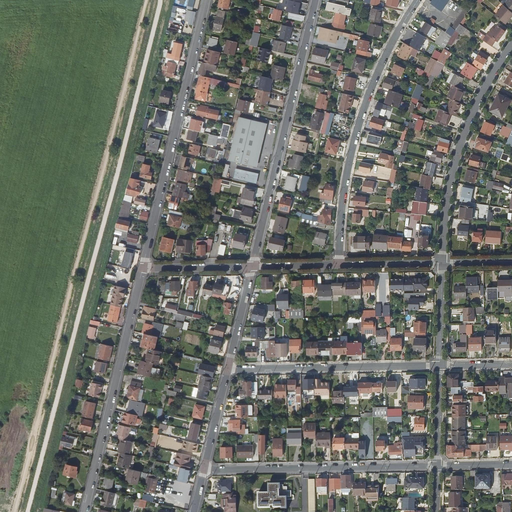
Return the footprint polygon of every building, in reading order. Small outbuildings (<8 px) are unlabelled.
[(233,0),(220,0),(218,7),(228,9),(230,0),(233,1),(233,0)] [(291,0),(289,0),(287,12),(289,12),(298,15),(301,2),(291,0)] [(337,12),(346,15),(350,16),(352,9),(348,8),(349,2),(342,0),(337,0),(336,4),(328,2),(326,10),(337,12)] [(433,5),(439,9),(445,0),(433,0),(434,1),(435,2),(433,5)] [(442,11),(449,0),(445,0),(439,9),(442,11)] [(505,24),(511,15),(511,12),(504,5),(495,16),(505,24)] [(372,8),(370,20),(380,23),(383,11),(372,8)] [(280,21),(282,11),(275,9),(272,20),(280,21)] [(221,31),(226,11),(219,10),(214,29),(221,31)] [(346,15),(337,12),(335,22),(334,26),(341,28),(342,24),(344,24),(346,15)] [(449,34),(452,36),(456,31),(460,24),(466,15),(463,13),(456,22),(457,22),(449,34)] [(423,27),(421,31),(428,35),(432,29),(434,30),(436,28),(424,21),(421,26),(423,27)] [(371,24),(368,35),(379,37),(382,26),(371,24)] [(467,29),(460,24),(456,31),(462,35),(467,29)] [(293,27),(283,25),(279,38),(289,40),(293,27)] [(505,32),(500,28),(496,25),(488,35),(486,37),(483,41),(491,47),(496,40),(498,42),(505,32)] [(335,43),(338,31),(321,27),(319,35),(329,38),(328,41),(335,43)] [(406,44),(411,47),(412,47),(415,43),(413,42),(415,39),(419,41),(422,36),(414,31),(406,44)] [(438,45),(445,49),(448,44),(452,36),(449,34),(446,32),(438,45)] [(477,37),(483,41),(486,37),(480,32),(477,37)] [(216,47),(219,38),(212,36),(212,38),(211,38),(210,41),(208,41),(207,43),(209,44),(209,45),(216,47)] [(456,39),(452,36),(448,44),(451,46),(456,39)] [(360,39),(356,54),(366,57),(369,42),(360,39)] [(228,40),(225,53),(235,56),(238,42),(228,40)] [(276,40),(273,51),(283,53),(285,43),(276,40)] [(168,55),(167,58),(179,61),(183,44),(175,42),(172,56),(168,55)] [(406,44),(405,43),(397,55),(404,59),(411,47),(406,44)] [(258,61),(267,64),(268,63),(269,58),(271,50),(261,48),(258,61)] [(315,48),(312,61),(324,64),(327,51),(315,48)] [(217,65),(220,52),(208,49),(205,58),(206,58),(205,63),(217,65)] [(441,63),(448,51),(445,49),(438,61),(441,63)] [(478,56),(473,64),(481,70),(487,61),(485,60),(487,57),(479,52),(477,55),(478,56)] [(356,57),(352,74),(362,76),(366,60),(356,57)] [(179,61),(167,58),(166,62),(168,63),(166,70),(164,70),(163,72),(165,73),(165,74),(171,75),(171,73),(174,74),(177,64),(178,64),(179,61)] [(425,71),(431,74),(434,68),(438,61),(431,58),(425,71)] [(441,63),(438,61),(434,68),(440,72),(444,65),(441,63)] [(217,65),(205,63),(202,62),(200,73),(205,75),(207,69),(216,71),(217,65)] [(478,69),(468,63),(461,74),(471,80),(478,69)] [(396,64),(392,72),(402,77),(406,69),(396,64)] [(273,79),(282,81),(285,68),(275,65),(271,78),(273,79)] [(429,78),(431,74),(425,71),(418,67),(415,72),(429,78)] [(311,70),(308,80),(327,84),(328,80),(325,80),(326,76),(314,73),(314,71),(311,70)] [(435,76),(431,74),(429,78),(425,87),(429,89),(435,76)] [(452,81),(450,84),(454,86),(463,90),(465,87),(460,85),(463,79),(454,74),(451,81),(452,81)] [(225,82),(201,76),(200,79),(199,78),(197,89),(198,89),(196,98),(200,99),(202,98),(205,99),(208,87),(223,91),(225,82)] [(260,90),(270,92),(272,86),(272,83),(273,79),(271,78),(262,76),(258,90),(260,90)] [(356,79),(345,77),(343,90),(353,92),(356,79)] [(384,87),(392,90),(397,92),(400,82),(388,77),(384,87)] [(419,100),(425,87),(419,84),(413,98),(419,100)] [(464,91),(463,90),(454,86),(449,98),(451,99),(458,102),(464,91)] [(260,90),(257,103),(268,106),(269,100),(268,100),(269,97),(270,98),(271,92),(270,92),(260,90)] [(392,90),(386,104),(398,108),(403,94),(397,92),(392,90)] [(162,91),(160,101),(168,103),(171,93),(162,91)] [(325,99),(326,95),(321,94),(318,107),(323,109),(323,106),(327,107),(329,100),(325,99)] [(354,96),(344,94),(340,112),(350,113),(351,104),(353,104),(354,96)] [(499,95),(495,103),(506,109),(511,99),(508,97),(507,99),(499,95)] [(240,99),(238,109),(241,110),(248,112),(249,108),(253,109),(255,103),(250,102),(240,99)] [(461,104),(458,102),(451,99),(446,111),(451,114),(455,115),(458,108),(459,109),(461,104)] [(379,102),(374,115),(379,116),(380,114),(385,116),(387,110),(386,110),(387,106),(379,102)] [(418,102),(418,103),(418,104),(416,107),(416,108),(425,112),(427,109),(422,107),(423,105),(418,102)] [(506,109),(495,103),(491,111),(498,115),(497,117),(501,119),(506,109)] [(199,107),(196,117),(201,118),(201,115),(212,118),(217,119),(219,112),(214,110),(208,109),(206,108),(206,107),(202,106),(201,107),(199,107)] [(451,114),(446,111),(440,109),(435,122),(446,126),(451,114)] [(321,133),(325,134),(331,113),(325,112),(325,115),(322,124),(320,133),(321,133)] [(320,133),(322,124),(325,115),(316,113),(314,120),(312,120),(310,127),(312,128),(312,131),(315,131),(320,133)] [(156,114),(152,129),(161,131),(162,125),(164,125),(166,117),(156,114)] [(421,116),(414,114),(410,127),(421,131),(424,121),(420,120),(421,116)] [(348,116),(341,115),(340,122),(346,123),(348,116)] [(229,161),(254,167),(256,159),(261,135),(264,123),(239,117),(229,161)] [(373,117),(371,125),(382,129),(385,121),(373,117)] [(192,119),(190,129),(198,131),(204,133),(205,129),(201,127),(203,121),(192,119)] [(485,122),(481,132),(490,136),(495,125),(485,122)] [(228,139),(231,125),(223,123),(222,129),(223,129),(221,137),(222,137),(228,139)] [(198,131),(190,129),(187,139),(195,141),(198,131)] [(385,135),(371,131),(368,142),(379,145),(381,137),(384,138),(385,135)] [(295,140),(293,150),(303,152),(306,136),(297,134),(295,140)] [(265,136),(261,135),(256,159),(259,160),(265,136)] [(226,145),(228,139),(222,137),(221,139),(219,139),(209,136),(207,144),(216,146),(217,143),(226,145)] [(149,138),(146,150),(155,153),(158,140),(149,138)] [(326,151),(330,152),(337,154),(339,146),(340,141),(329,138),(326,151)] [(450,141),(441,138),(438,150),(447,152),(450,141)] [(478,138),(474,148),(489,153),(492,143),(478,138)] [(405,141),(402,140),(400,140),(398,147),(396,147),(394,153),(401,155),(402,151),(405,141)] [(201,146),(192,144),(189,153),(197,155),(198,152),(199,152),(201,146)] [(337,154),(330,152),(329,154),(338,156),(340,146),(339,146),(337,154)] [(218,150),(211,148),(209,156),(216,157),(218,150)] [(440,165),(444,153),(435,150),(434,152),(433,151),(430,162),(437,164),(440,165)] [(495,157),(501,159),(503,152),(497,150),(495,157)] [(386,167),(391,168),(394,156),(381,153),(380,160),(385,161),(385,163),(387,163),(386,167)] [(294,154),(291,167),(300,170),(303,156),(294,154)] [(472,155),(470,165),(478,167),(485,169),(487,163),(480,161),(481,158),(472,155)] [(182,156),(179,167),(189,170),(192,161),(193,162),(194,159),(182,156)] [(405,157),(403,165),(411,167),(413,159),(405,157)] [(372,164),(361,162),(360,170),(370,172),(372,164)] [(437,164),(430,162),(428,162),(425,175),(435,177),(437,164)] [(143,164),(140,176),(151,179),(152,173),(148,172),(150,166),(143,164)] [(479,170),(468,167),(465,181),(474,183),(477,173),(478,173),(479,170)] [(187,185),(189,186),(193,172),(179,169),(176,183),(177,183),(187,185)] [(235,171),(256,176),(254,184),(257,184),(259,174),(236,169),(235,171)] [(233,179),(254,184),(256,176),(235,171),(233,179)] [(435,177),(425,175),(423,174),(421,188),(429,189),(430,189),(432,181),(434,181),(435,177)] [(287,175),(284,188),(294,191),(297,178),(287,175)] [(310,178),(310,177),(303,175),(300,189),(307,191),(310,178)] [(136,179),(130,178),(125,194),(135,196),(136,195),(140,196),(142,187),(135,185),(136,179)] [(218,178),(215,192),(219,193),(221,183),(230,185),(231,181),(218,178)] [(365,181),(364,191),(373,192),(375,183),(370,182),(365,181)] [(484,188),(492,190),(493,183),(485,181),(484,188)] [(495,181),(494,189),(503,191),(504,185),(499,184),(499,181),(495,181)] [(185,192),(187,185),(177,183),(174,196),(183,198),(184,198),(185,192)] [(326,199),(325,202),(332,204),(335,186),(329,185),(330,184),(327,184),(325,193),(322,192),(321,198),(326,199)] [(429,189),(421,188),(418,187),(416,201),(426,203),(429,189)] [(464,187),(461,202),(471,203),(474,189),(464,187)] [(242,198),(252,201),(255,190),(244,188),(242,198)] [(500,192),(492,190),(491,195),(490,200),(490,201),(496,202),(496,199),(496,198),(497,194),(499,194),(500,192)] [(183,198),(174,196),(172,195),(169,207),(177,209),(178,204),(181,205),(183,198)] [(356,196),(354,205),(366,207),(367,198),(356,196)] [(282,197),(279,210),(290,212),(292,200),(282,197)] [(128,202),(123,201),(119,215),(122,216),(124,216),(128,202)] [(412,214),(422,215),(425,215),(427,203),(426,203),(416,201),(414,201),(412,214)] [(462,219),(470,220),(473,220),(474,206),(461,205),(460,219),(462,219)] [(241,219),(251,221),(253,210),(243,207),(242,211),(241,219)] [(354,213),(353,213),(353,222),(360,223),(361,214),(361,209),(355,208),(354,213)] [(179,227),(183,212),(172,209),(168,225),(178,227),(179,227)] [(241,219),(242,211),(236,209),(234,217),(241,219)] [(310,220),(318,222),(326,224),(330,225),(332,210),(323,209),(323,210),(323,215),(321,215),(320,214),(319,218),(311,217),(310,220)] [(140,219),(147,221),(149,213),(142,211),(140,219)] [(211,211),(209,218),(218,220),(219,221),(220,215),(213,213),(213,211),(211,211)] [(277,215),(274,230),(284,233),(288,218),(277,215)] [(121,218),(119,217),(115,230),(127,233),(131,220),(121,218)] [(303,218),(301,218),(300,222),(317,226),(318,222),(310,220),(303,218)] [(217,229),(231,233),(233,226),(219,222),(217,229)] [(458,235),(468,236),(469,226),(459,225),(458,235)] [(315,231),(313,242),(325,245),(328,234),(315,231)] [(420,235),(418,246),(428,247),(429,237),(430,232),(420,231),(420,235)] [(486,235),(486,242),(500,243),(501,232),(486,231),(486,235)] [(389,236),(388,247),(396,248),(403,249),(403,242),(404,234),(398,233),(398,237),(389,236)] [(474,233),(474,241),(482,241),(482,233),(474,233)] [(233,245),(233,246),(243,249),(246,236),(236,234),(235,239),(231,238),(230,244),(233,245)] [(128,235),(127,241),(136,243),(138,237),(128,235)] [(374,235),(373,246),(382,247),(382,248),(388,249),(388,247),(389,236),(374,235)] [(113,248),(121,250),(118,266),(130,268),(134,249),(128,247),(128,244),(123,243),(122,246),(119,245),(120,237),(115,236),(113,248)] [(199,240),(198,245),(197,245),(197,254),(206,254),(206,252),(210,252),(214,237),(209,236),(208,240),(199,240)] [(160,249),(172,252),(175,240),(163,237),(160,249)] [(272,237),(269,247),(283,251),(286,240),(272,237)] [(355,237),(355,248),(370,248),(370,237),(355,237)] [(178,239),(177,252),(181,252),(182,251),(191,252),(192,240),(178,239)] [(403,242),(403,249),(403,250),(411,251),(412,243),(403,242)] [(218,253),(224,255),(226,245),(221,243),(218,253)] [(480,282),(480,277),(467,277),(467,287),(467,292),(480,292),(480,282)] [(261,278),(261,289),(272,289),(272,281),(268,281),(268,278),(261,278)] [(422,293),(422,289),(427,289),(427,278),(414,279),(414,280),(404,280),(404,290),(415,290),(415,293),(422,293)] [(390,291),(404,290),(404,280),(404,279),(390,279),(390,291)] [(156,299),(160,300),(161,295),(163,296),(164,292),(166,283),(167,282),(161,280),(156,299)] [(303,280),(303,293),(314,292),(314,280),(303,280)] [(363,291),(375,291),(375,280),(363,281),(363,291)] [(498,287),(498,298),(505,298),(505,296),(511,296),(511,280),(498,280),(498,287)] [(198,281),(189,281),(189,290),(187,290),(187,296),(194,296),(194,290),(198,290),(198,281)] [(166,283),(164,292),(180,291),(180,283),(174,284),(174,282),(170,282),(170,283),(166,283)] [(215,283),(214,286),(213,292),(228,296),(230,286),(215,283)] [(347,295),(347,283),(342,283),(332,283),(332,286),(332,295),(347,295)] [(355,302),(361,302),(361,283),(347,283),(347,295),(347,298),(354,298),(355,302)] [(202,293),(212,295),(213,292),(214,286),(208,284),(208,285),(204,284),(202,293)] [(111,305),(120,307),(122,298),(123,298),(125,288),(115,286),(111,305)] [(318,286),(318,296),(332,296),(332,295),(332,286),(318,286)] [(454,297),(467,298),(467,292),(467,287),(455,287),(454,297)] [(487,298),(498,298),(498,287),(487,287),(487,298)] [(279,303),(279,308),(286,308),(286,297),(282,297),(282,295),(277,295),(277,303),(279,303)] [(141,300),(140,305),(145,306),(155,308),(156,308),(158,301),(148,299),(147,302),(141,300)] [(409,299),(409,310),(419,310),(419,305),(423,305),(423,299),(419,299),(409,299)] [(226,305),(224,313),(229,314),(230,311),(231,311),(233,304),(224,302),(224,304),(226,305)] [(173,312),(177,313),(178,311),(176,311),(177,307),(166,304),(165,310),(170,312),(171,312),(173,312)] [(319,308),(319,317),(321,317),(321,312),(331,312),(331,306),(326,306),(326,304),(323,304),(323,306),(320,306),(320,308),(319,308)] [(116,326),(120,307),(111,305),(109,313),(109,314),(107,324),(116,326)] [(385,316),(390,316),(390,305),(384,305),(384,315),(381,315),(380,311),(376,311),(376,317),(385,316)] [(145,306),(143,318),(152,320),(155,308),(145,306)] [(484,307),(467,307),(464,307),(464,321),(474,320),(474,313),(484,313),(484,307)] [(255,308),(252,319),(263,322),(266,310),(255,308)] [(184,321),(186,315),(183,315),(177,313),(173,312),(172,318),(184,321)] [(371,321),(371,317),(370,317),(361,317),(361,322),(361,327),(361,333),(376,333),(376,331),(376,327),(376,322),(375,322),(375,319),(372,319),(372,321),(371,321)] [(414,332),(414,336),(419,336),(425,336),(425,322),(425,319),(418,319),(418,322),(412,322),(412,327),(410,329),(410,331),(412,332),(414,332)] [(143,333),(145,333),(151,335),(154,325),(145,323),(143,333)] [(209,333),(223,336),(225,327),(216,325),(215,331),(210,330),(209,333)] [(89,326),(87,334),(89,335),(89,338),(93,339),(96,328),(89,326)] [(264,327),(252,327),(252,338),(264,337),(264,327)] [(484,329),(485,346),(496,345),(495,327),(491,327),(491,329),(484,329)] [(376,333),(376,341),(387,341),(387,331),(376,331),(376,333)] [(142,347),(147,348),(155,350),(158,337),(151,335),(145,333),(142,347)] [(329,337),(318,338),(319,342),(319,354),(333,354),(333,341),(333,334),(329,334),(329,337)] [(221,341),(222,338),(213,336),(209,351),(219,353),(222,341),(221,341)] [(456,351),(466,351),(466,342),(466,336),(462,336),(462,342),(456,342),(456,343),(453,343),(453,348),(456,348),(456,351)] [(391,339),(391,350),(402,350),(402,338),(391,339)] [(469,338),(470,350),(481,350),(481,338),(469,338)] [(414,339),(414,351),(426,352),(426,339),(414,339)] [(301,340),(290,340),(290,352),(300,352),(300,347),(301,347),(301,340)] [(257,347),(261,347),(260,341),(255,341),(255,347),(246,347),(246,356),(258,356),(257,347)] [(347,352),(347,343),(347,341),(333,341),(333,354),(343,354),(343,352),(347,352)] [(307,354),(319,354),(319,342),(307,342),(307,354)] [(112,346),(101,343),(98,357),(109,360),(112,346)] [(347,352),(347,354),(362,354),(362,343),(347,343),(347,352)] [(276,347),(277,356),(287,356),(287,346),(276,347)] [(143,361),(153,363),(155,364),(158,351),(155,350),(147,348),(143,361)] [(108,363),(96,360),(94,371),(104,373),(106,367),(107,368),(108,363)] [(142,361),(139,374),(150,376),(153,363),(143,361),(142,361)] [(215,367),(201,364),(199,373),(213,376),(215,367)] [(467,387),(473,387),(474,382),(459,382),(459,374),(452,374),(448,376),(448,382),(454,382),(454,387),(461,387),(467,387)] [(211,378),(201,375),(198,388),(199,388),(208,390),(211,378)] [(409,394),(409,389),(414,389),(415,389),(424,389),(424,384),(425,384),(425,379),(410,378),(409,386),(401,386),(402,394),(409,394)] [(511,378),(503,378),(499,378),(499,381),(499,391),(499,394),(506,394),(506,390),(509,390),(509,398),(511,398),(511,378)] [(296,380),(288,380),(289,394),(296,394),(301,394),(301,387),(296,387),(296,380)] [(304,384),(304,389),(314,389),(314,380),(305,380),(305,384),(304,384)] [(330,398),(329,394),(329,383),(323,383),(323,384),(321,384),(321,380),(315,380),(315,395),(322,395),(322,398),(330,398)] [(141,383),(131,381),(129,389),(128,394),(127,398),(137,400),(141,383)] [(387,381),(387,392),(397,392),(396,382),(387,381)] [(485,381),(486,386),(486,391),(499,391),(499,381),(485,381)] [(91,382),(88,394),(98,397),(101,388),(102,385),(91,382)] [(240,390),(240,395),(252,395),(251,382),(244,382),(244,390),(240,390)] [(275,397),(286,396),(286,391),(286,385),(279,385),(279,383),(275,383),(275,397)] [(373,392),(372,384),(372,383),(367,383),(367,384),(363,384),(363,383),(358,383),(358,393),(373,393),(373,392)] [(372,384),(373,392),(382,392),(382,383),(372,384)] [(486,391),(486,386),(473,387),(467,387),(468,393),(469,393),(469,390),(474,390),(475,392),(480,392),(480,397),(476,397),(475,399),(475,400),(463,400),(463,396),(454,396),(454,402),(483,402),(486,402),(486,391)] [(206,399),(208,390),(199,388),(199,390),(197,397),(206,399)] [(266,399),(272,399),(272,390),(260,390),(260,391),(260,398),(260,399),(261,399),(261,403),(266,403),(266,399)] [(333,402),(344,402),(344,391),(332,391),(333,402)] [(409,396),(409,408),(423,409),(424,396),(409,396)] [(128,413),(137,415),(142,416),(145,403),(137,401),(131,400),(128,413)] [(85,401),(82,415),(91,418),(95,403),(85,401)] [(196,404),(193,416),(198,417),(198,416),(202,417),(205,406),(196,404)] [(454,417),(465,416),(465,405),(459,405),(459,404),(453,404),(453,417),(454,417)] [(238,417),(247,417),(249,417),(249,405),(236,405),(236,410),(238,410),(238,417)] [(382,417),(387,417),(387,410),(387,407),(373,408),(373,413),(373,417),(382,417)] [(128,413),(125,412),(123,422),(135,425),(136,422),(140,423),(141,419),(137,418),(137,415),(128,413)] [(453,422),(453,431),(465,431),(465,416),(454,417),(455,421),(455,422),(453,422)] [(415,418),(415,430),(424,431),(424,418),(415,418)] [(82,419),(80,429),(91,431),(93,421),(82,419)] [(229,421),(229,431),(241,430),(240,421),(229,421)] [(192,423),(190,430),(199,432),(200,425),(192,423)] [(316,437),(316,433),(316,423),(304,423),(305,437),(316,437)] [(120,439),(128,441),(131,427),(120,425),(118,430),(120,431),(119,435),(121,435),(120,439)] [(199,432),(190,430),(189,438),(197,440),(199,432)] [(465,431),(453,431),(453,445),(458,445),(465,445),(465,431)] [(302,433),(287,434),(287,444),(302,444),(302,433)] [(330,447),(330,433),(316,433),(316,437),(316,446),(325,446),(326,447),(330,447)] [(62,436),(59,449),(62,449),(63,445),(67,446),(69,438),(62,436)] [(425,455),(425,437),(409,437),(402,437),(402,443),(402,449),(405,449),(405,456),(425,455)] [(487,445),(487,450),(497,450),(497,437),(487,437),(487,445)] [(511,437),(500,438),(500,449),(510,449),(510,451),(511,451),(511,437)] [(124,454),(128,441),(120,439),(116,438),(115,444),(116,444),(114,451),(121,453),(124,454)] [(345,439),(345,438),(334,438),(334,449),(345,449),(345,439)] [(283,439),(273,439),(273,456),(283,456),(283,439)] [(359,441),(359,439),(345,439),(345,449),(359,449),(359,441)] [(195,452),(197,443),(185,440),(183,449),(195,452)] [(377,441),(377,451),(385,451),(385,441),(377,441)] [(402,454),(402,449),(402,443),(397,443),(397,444),(394,444),(394,446),(390,446),(390,454),(402,454)] [(458,445),(453,445),(448,445),(448,455),(450,457),(467,457),(467,456),(471,456),(471,452),(483,451),(483,450),(487,450),(487,445),(466,445),(466,449),(458,449),(458,445)] [(237,446),(238,457),(253,457),(253,446),(237,446)] [(221,447),(221,457),(233,457),(232,447),(221,447)] [(190,455),(178,452),(175,466),(177,466),(181,467),(186,468),(190,469),(191,464),(188,463),(190,455)] [(128,469),(132,455),(124,454),(121,453),(117,466),(128,469)] [(66,464),(64,474),(75,477),(77,467),(66,464)] [(185,469),(186,468),(181,467),(178,480),(188,482),(191,470),(185,469)] [(129,469),(126,482),(136,484),(137,476),(147,478),(148,473),(129,469)] [(511,474),(503,475),(503,486),(511,485),(511,474)] [(476,476),(476,477),(476,490),(491,489),(491,475),(476,476)] [(114,479),(106,477),(103,486),(111,488),(114,479)] [(149,477),(146,490),(152,491),(155,479),(149,477)] [(343,477),(343,490),(351,490),(351,477),(343,477)] [(452,477),(452,491),(463,490),(463,477),(452,477)] [(317,480),(317,493),(327,492),(327,479),(317,480)] [(341,485),(341,480),(330,480),(330,485),(330,493),(335,492),(335,490),(341,490),(341,485)] [(218,482),(218,492),(231,492),(231,482),(218,482)] [(353,484),(354,495),(366,495),(366,486),(366,484),(353,484)] [(258,493),(259,508),(271,508),(271,506),(274,506),(274,508),(282,508),(282,509),(290,509),(290,500),(295,500),(295,496),(291,496),(291,492),(287,492),(287,487),(284,487),(284,485),(270,485),(270,492),(258,493)] [(374,486),(366,486),(366,495),(366,505),(372,505),(372,500),(379,500),(379,498),(379,488),(374,488),(374,486)] [(53,489),(51,496),(58,498),(60,490),(53,489)] [(103,500),(102,500),(101,505),(111,507),(115,493),(106,491),(104,498),(103,500)] [(67,492),(64,503),(72,505),(74,494),(67,492)] [(451,508),(453,508),(459,508),(459,498),(461,498),(461,493),(451,493),(451,508)] [(232,511),(233,508),(236,508),(236,495),(233,495),(232,495),(224,495),(223,498),(221,498),(222,507),(226,506),(226,508),(225,511),(232,511)] [(416,499),(404,498),(403,498),(402,511),(405,511),(416,511),(416,499)]
